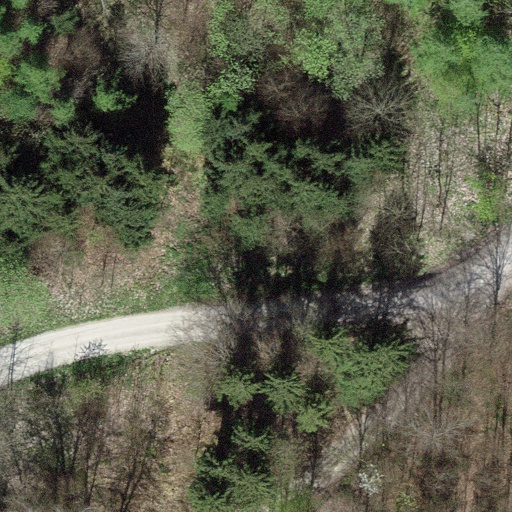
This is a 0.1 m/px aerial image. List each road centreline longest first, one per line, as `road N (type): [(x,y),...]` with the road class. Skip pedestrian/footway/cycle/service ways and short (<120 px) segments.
road 1 (track): [(485,283),(83,338),(0,372)]
road 2 (track): [(485,283),(366,423),(268,511)]
